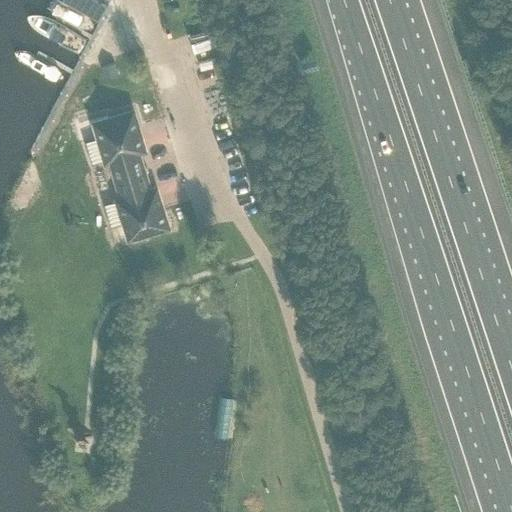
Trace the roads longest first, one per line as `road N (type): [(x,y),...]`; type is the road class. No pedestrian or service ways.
road 1 (motorway): [(340,0),(507,511)]
road 2 (motorway): [(511,365),(393,0)]
